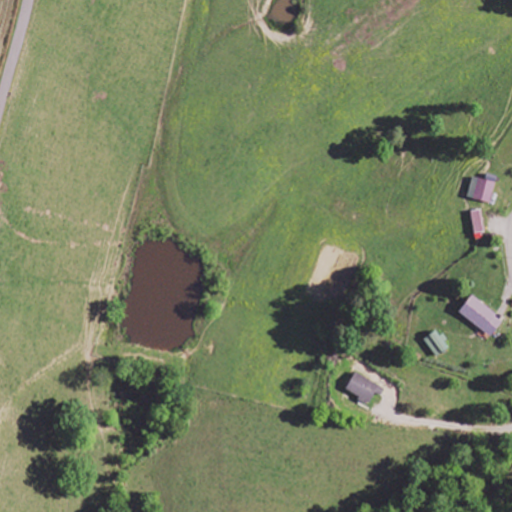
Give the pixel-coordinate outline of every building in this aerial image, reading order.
[(491,205),(498,184),(475,177),(469,198),(491,205)] [(476,235),(486,234),(484,211),(473,213),(476,235)] [(461,313),(493,337),(506,321),(473,296),(461,313)] [(449,350),(436,332),(426,340),(438,358),(449,350)] [(377,393),(383,396),(387,389),(358,373),(348,391),(372,404),(377,393)]
